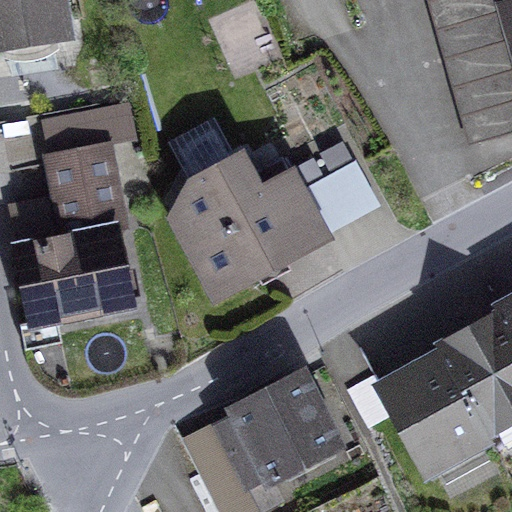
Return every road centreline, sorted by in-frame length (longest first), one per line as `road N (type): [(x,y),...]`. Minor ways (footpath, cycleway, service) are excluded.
road 1 (residential): [(511,207),(248,362),(131,415)]
road 2 (residential): [(30,443),(0,319)]
